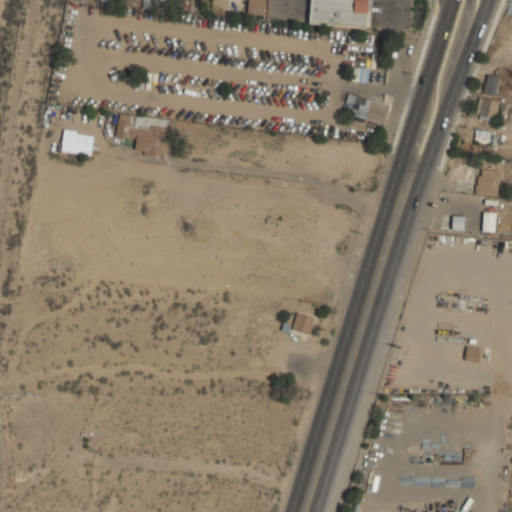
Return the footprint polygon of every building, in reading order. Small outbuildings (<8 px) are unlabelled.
[(247,0),(247,14),(264,15),(265,0),(247,0)] [(310,0),(309,24),(368,27),(369,0),(310,0)] [(368,67),(350,66),(349,81),(368,82),(368,67)] [(482,92),(496,95),(501,76),(487,72),(482,92)] [(389,103),(349,91),(346,101),(355,104),(352,114),(384,124),(389,103)] [(475,114),(494,121),(500,101),(481,95),(475,114)] [(163,155),(168,119),(151,116),(150,125),(138,124),(139,116),(119,113),(116,135),(136,138),(135,152),(163,155)] [(61,151),(99,153),(100,141),(95,141),(96,131),(63,129),(61,151)] [(474,142),(489,143),(490,130),(475,129),(474,142)] [(350,178),(376,178),(376,154),(350,154),(350,178)] [(455,177),(471,177),(471,161),(455,161),(455,177)] [(500,194),(500,168),(476,168),(476,194),(500,194)] [(496,230),(497,211),(483,211),(483,230),(496,230)] [(452,230),(463,230),(464,216),(452,216),(452,230)] [(430,343),(455,343),(455,310),(430,310),(430,343)] [(315,317),(297,311),(291,329),(309,335),(315,317)] [(479,347),(466,347),(466,359),(479,359),(479,347)]
